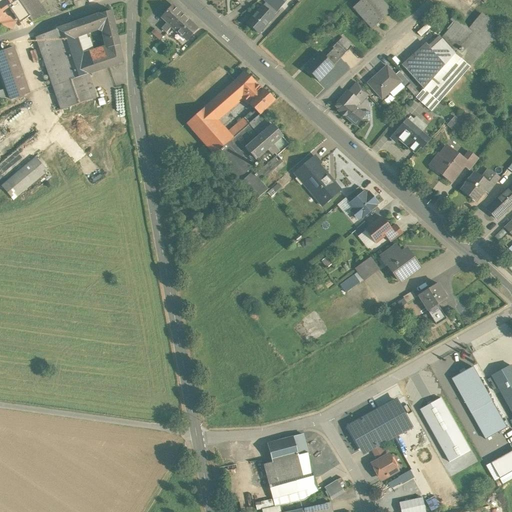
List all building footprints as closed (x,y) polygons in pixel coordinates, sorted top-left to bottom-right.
[(0,0),(0,18),(3,16),(0,13),(8,8),(18,1),(16,0),(0,0)] [(33,0),(16,0),(18,1),(29,17),(33,23),(45,19),(33,0)] [(38,0),(33,0),(45,19),(49,17),(38,0)] [(262,0),(266,3),(266,2),(276,11),(285,0),(262,0)] [(379,0),(361,0),(351,9),(370,30),(390,12),(379,0)] [(29,17),(18,1),(8,8),(19,24),(29,17)] [(276,11),(266,2),(266,3),(262,7),(273,17),(278,11),(276,11)] [(262,7),(262,6),(246,24),(257,34),(273,17),(262,7)] [(172,7),(162,18),(168,24),(171,27),(182,15),(172,7)] [(110,12),(99,15),(70,25),(74,37),(98,29),(103,30),(106,47),(107,47),(108,48),(118,45),(110,12)] [(182,15),(171,27),(187,41),(197,30),(182,15)] [(3,16),(0,18),(0,24),(11,30),(15,22),(3,16)] [(473,32),(454,16),(450,20),(454,23),(441,39),(454,53),(473,32)] [(423,89),(415,98),(431,111),(501,29),(485,17),(423,89)] [(168,24),(162,30),(166,33),(171,27),(168,24)] [(70,25),(51,32),(56,46),(75,40),(74,37),(70,25)] [(154,29),(150,34),(158,42),(162,37),(154,29)] [(51,32),(35,38),(41,54),(56,48),(56,46),(51,32)] [(439,36),(427,47),(444,65),(454,53),(441,39),(439,36)] [(342,38),(337,43),(347,52),(351,47),(342,38)] [(75,40),(56,46),(56,48),(68,81),(87,75),(80,55),(75,40)] [(347,52),(337,43),(332,48),(335,51),(341,57),(342,58),(347,52)] [(106,47),(80,55),(87,75),(122,62),(118,45),(108,48),(107,47),(106,47)] [(427,47),(404,68),(423,89),(444,65),(427,47)] [(13,48),(0,52),(0,73),(9,100),(28,94),(13,48)] [(56,48),(41,54),(52,87),(68,81),(56,48)] [(335,51),(332,48),(322,58),(319,54),(304,69),(317,82),(332,68),(331,67),(341,57),(335,51)] [(34,51),(29,52),(32,63),(38,61),(34,51)] [(395,75),(386,66),(367,84),(381,100),(400,83),(401,82),(395,75)] [(408,82),(399,71),(395,75),(401,82),(400,83),(403,87),(408,82)] [(244,72),(212,100),(224,113),(241,98),(256,83),(244,72)] [(68,81),(52,87),(60,111),(95,98),(87,75),(68,81)] [(274,100),(256,83),(241,98),(252,108),(258,114),(259,113),(271,102),(274,100)] [(368,95),(357,83),(348,93),(356,99),(355,100),(360,104),(368,95)] [(417,91),(410,84),(407,87),(413,94),(417,91)] [(347,92),(336,105),(336,109),(355,125),(360,119),(370,119),(369,112),(360,112),(351,105),(355,100),(356,99),(348,93),(347,92)] [(224,113),(212,100),(203,108),(214,121),(224,113)] [(214,121),(203,108),(187,122),(215,153),(225,144),(230,139),(226,134),(214,121)] [(252,108),(243,117),(249,122),(255,117),(258,114),(252,108)] [(258,121),(244,133),(241,130),(235,134),(239,138),(237,140),(244,148),(259,164),(262,168),(274,157),(288,144),(267,120),(266,120),(259,113),(258,114),(255,117),(258,121)] [(243,117),(239,121),(244,126),(249,122),(243,117)] [(426,127),(415,117),(409,124),(420,133),(426,127)] [(463,124),(455,117),(447,126),(455,132),(463,124)] [(239,121),(226,134),(230,139),(241,130),(244,126),(239,121)] [(409,124),(406,121),(394,135),(415,153),(421,147),(423,148),(429,141),(420,133),(409,124)] [(228,147),(225,150),(232,158),(235,156),(244,148),(237,140),(228,147)] [(215,153),(213,155),(236,181),(244,174),(258,189),(249,196),(254,201),(266,190),(235,156),(232,158),(225,150),(228,147),(225,144),(215,153)] [(463,159),(445,145),(430,166),(451,181),(463,164),(466,161),(463,159)] [(478,160),(468,152),(463,159),(466,161),(463,164),(470,170),(478,160)] [(274,157),(262,168),(259,164),(257,166),(254,168),(257,172),(258,171),(262,175),(267,171),(278,161),(274,157)] [(315,157),(296,173),(323,206),(340,191),(334,184),(333,184),(325,174),(325,173),(319,165),(321,163),(315,157)] [(35,158),(1,186),(13,200),(47,172),(35,158)] [(485,180),(475,172),(470,179),(468,177),(464,183),(466,184),(461,189),(475,200),(483,189),(488,183),(485,180)] [(500,179),(491,172),(485,180),(488,183),(483,189),(489,193),(500,179)] [(258,189),(244,174),(236,181),(249,196),(258,189)] [(511,183),(486,209),(496,219),(511,203),(511,183)] [(267,191),(272,197),(282,190),(277,184),(267,191)] [(359,187),(345,198),(349,203),(363,192),(359,187)] [(363,192),(349,203),(355,209),(351,212),(357,219),(360,216),(361,218),(375,207),(373,205),(376,203),(368,193),(365,195),(363,192)] [(176,234),(185,244),(218,217),(209,207),(176,234)] [(382,218),(365,230),(375,243),(385,236),(384,235),(391,230),(390,229),(382,218)] [(391,230),(384,235),(385,236),(390,243),(402,234),(396,225),(390,229),(391,230)] [(404,252),(399,256),(393,248),(383,256),(400,280),(417,268),(404,252)] [(369,258),(355,268),(358,273),(363,280),(377,270),(369,258)] [(328,259),(321,264),(326,270),(333,265),(328,259)] [(358,273),(340,286),(345,293),(363,280),(358,273)] [(437,284),(418,296),(427,311),(437,305),(447,299),(437,284)] [(412,291),(403,297),(403,298),(407,303),(416,298),(412,291)] [(403,298),(398,302),(401,307),(407,303),(403,298)] [(437,305),(427,311),(436,325),(446,319),(437,305)] [(511,366),(511,365),(492,376),(511,413),(511,366)] [(507,428),(472,367),(451,378),(485,440),(507,428)] [(470,451),(440,398),(433,402),(432,405),(430,407),(426,406),(419,410),(449,462),(470,451)] [(396,400),(361,420),(353,424),(351,430),(362,449),(367,450),(370,448),(381,442),(411,425),(396,400)] [(501,418),(505,426),(510,423),(506,416),(501,418)] [(303,435),(293,437),(298,456),(308,453),(303,435)] [(293,437),(267,445),(272,462),(272,463),(298,456),(293,437)] [(381,442),(370,448),(377,461),(387,455),(388,455),(381,442)] [(511,451),(491,463),(499,478),(511,471),(511,451)] [(377,461),(373,463),(371,464),(380,479),(395,470),(387,455),(377,461)] [(298,456),(272,463),(272,462),(263,465),(268,485),(294,478),(303,475),(298,456)] [(294,478),(268,485),(272,499),(298,492),(294,478)] [(341,478),(336,480),(340,486),(344,484),(341,478)] [(336,480),(324,488),(330,498),(342,490),(340,486),(336,480)] [(332,511),(331,503),(301,510),(301,511),(332,511)]
